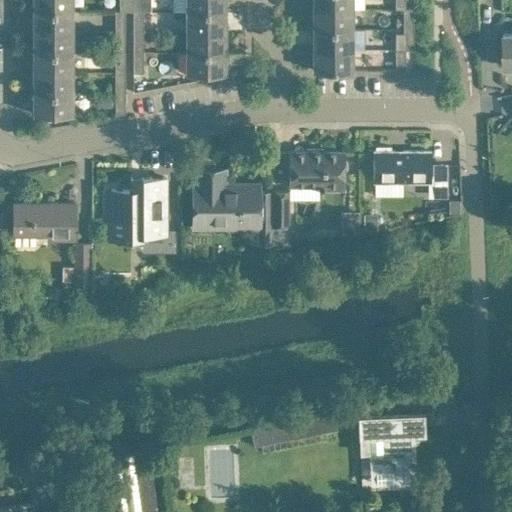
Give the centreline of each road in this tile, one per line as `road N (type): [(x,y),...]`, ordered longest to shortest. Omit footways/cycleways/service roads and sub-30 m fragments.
road 1 (residential): [(486,511),(469,112),(277,109)]
road 2 (residential): [(277,109),(130,141),(14,155)]
